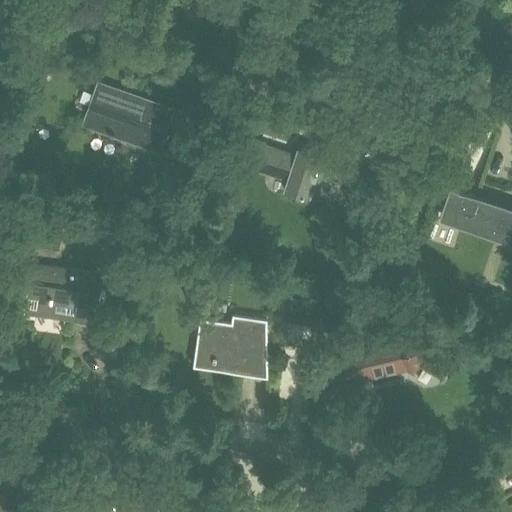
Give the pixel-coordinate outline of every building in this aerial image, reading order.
[(83,122),(160,150),(167,131),(148,125),(156,102),(97,81),(83,122)] [(285,189),(309,197),(313,183),(333,189),(342,161),(299,147),(296,154),(266,144),(266,142),(250,136),(241,166),(262,173),(263,170),(289,178),(285,189)] [(356,180),(372,199),(385,189),(369,170),(356,180)] [(439,216),(511,241),(511,206),(450,185),(439,216)] [(153,222),(174,227),(180,203),(159,198),(153,222)] [(511,272),(511,261),(456,244),(453,255),(511,272)] [(37,311),(96,318),(102,272),(33,263),(31,280),(40,281),(37,311)] [(281,321),(293,323),(297,298),(284,296),(281,321)] [(125,310),(124,323),(135,325),(137,312),(125,310)] [(195,364),(267,374),(266,320),(234,315),(233,322),(201,318),(195,364)] [(89,331),(89,322),(71,322),(70,331),(89,331)] [(401,361),(414,369),(417,364),(429,371),(440,353),(401,330),(393,343),(390,341),(340,353),(347,383),(361,379),(360,376),(396,368),(401,361)] [(15,511),(17,499),(0,496),(0,511),(15,511)] [(165,511),(165,499),(98,499),(97,511),(165,511)]
